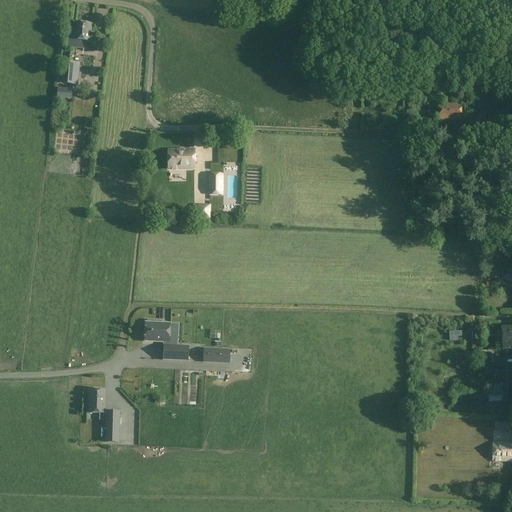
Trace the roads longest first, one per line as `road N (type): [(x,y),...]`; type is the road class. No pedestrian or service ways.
road 1 (unclassified): [(240,128),(156,125),(147,104),(149,17),(138,7),(86,0)]
road 2 (unclassified): [(0,378),(106,365),(123,342),(125,322)]
